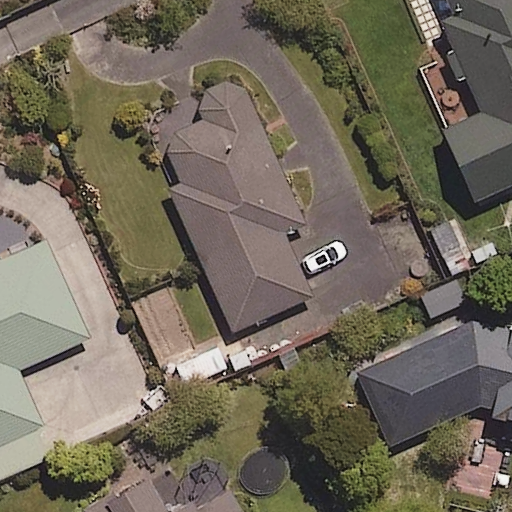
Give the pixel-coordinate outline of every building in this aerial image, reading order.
[(511,0),(432,0),(480,108),(443,125),(476,198),(511,181),(511,0)] [(304,221),(239,73),(195,92),(206,118),(162,138),(182,183),(171,188),(233,330),(311,295),(282,230),(304,221)] [(0,477),(51,456),(13,368),(90,335),(51,243),(0,264),(0,477)] [(503,413),(497,438),(511,441),(511,322),(511,323),(474,314),(454,401),(503,413)] [(179,511),(166,511),(146,476),(85,511),(244,511),(229,484),(179,511)]
